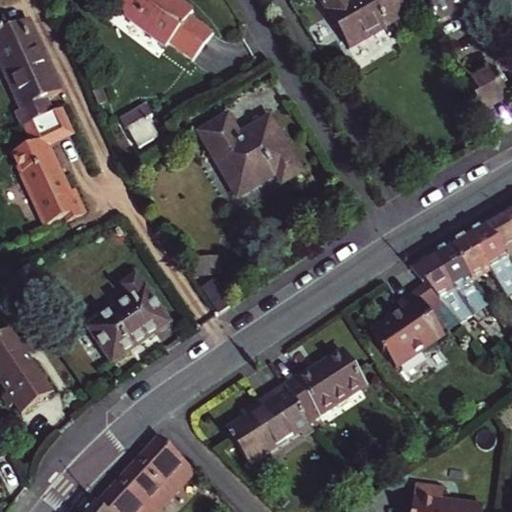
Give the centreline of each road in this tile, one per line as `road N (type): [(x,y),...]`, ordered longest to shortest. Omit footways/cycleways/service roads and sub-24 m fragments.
road 1 (tertiary): [(150,408),(511,177)]
road 2 (residential): [(150,408),(254,511)]
road 3 (tertiary): [(50,511),(150,408)]
